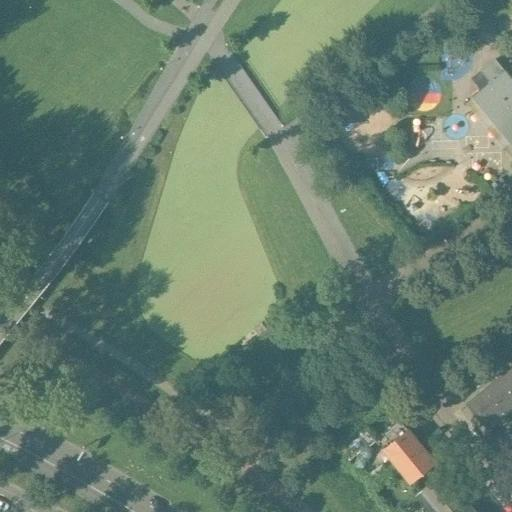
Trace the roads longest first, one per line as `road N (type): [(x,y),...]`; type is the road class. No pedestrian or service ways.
road 1 (residential): [(437,406),(384,344),(367,306),(511,216)]
road 2 (trunk): [(151,511),(0,428)]
